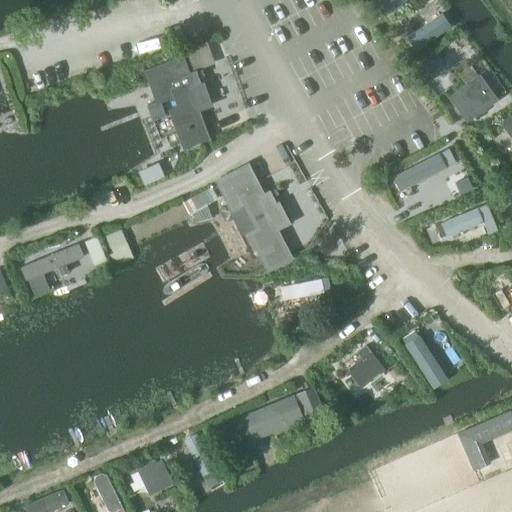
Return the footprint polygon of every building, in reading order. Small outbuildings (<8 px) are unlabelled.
[(176,103),(167,107),(181,148),(209,137),(199,108),(210,104),(202,82),(207,81),(203,72),(198,74),(196,68),(172,77),(164,55),(151,60),(159,81),(152,83),(159,102),(173,97),(176,103)] [(253,226),(246,231),(266,270),(293,256),(278,228),(290,221),(278,197),(274,199),(268,187),(262,190),(248,161),(213,179),(230,209),(242,203),(253,226)] [(384,368),(369,349),(345,367),(360,387),(384,368)] [(477,436),(467,417),(349,476),(367,511),(408,511),(399,495),(483,448),(477,436)] [(154,456),(135,466),(147,489),(171,478),(161,457),(156,460),(154,456)]
